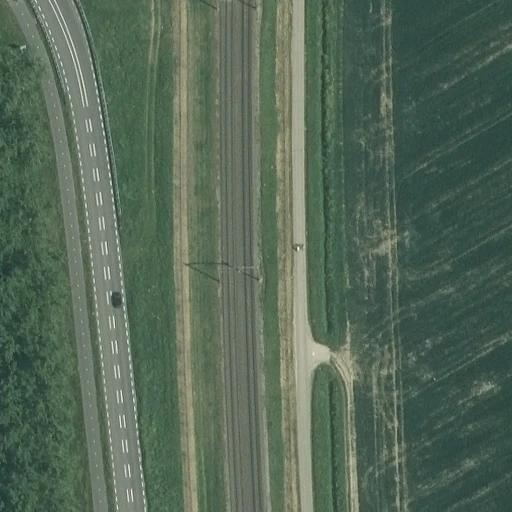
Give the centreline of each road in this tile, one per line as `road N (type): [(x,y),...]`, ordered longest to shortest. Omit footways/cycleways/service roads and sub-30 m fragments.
road 1 (tertiary): [(130,511),(82,83),(51,0)]
road 2 (track): [(204,511),(192,0)]
road 3 (unclassified): [(306,511),(297,0)]
